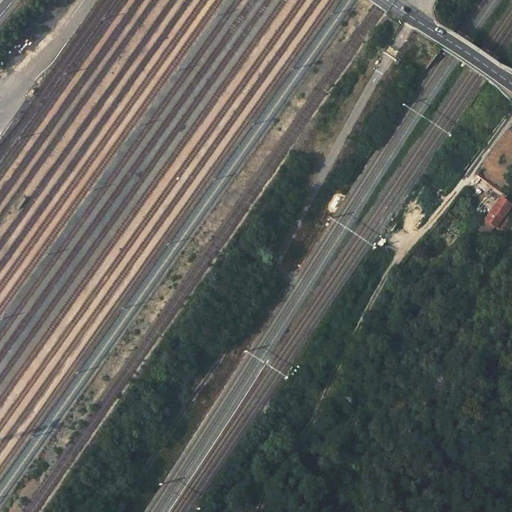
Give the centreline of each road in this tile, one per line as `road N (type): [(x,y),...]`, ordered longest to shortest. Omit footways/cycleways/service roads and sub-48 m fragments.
road 1 (track): [(511,113),(380,285),(257,511)]
road 2 (tertiary): [(511,85),(384,0)]
